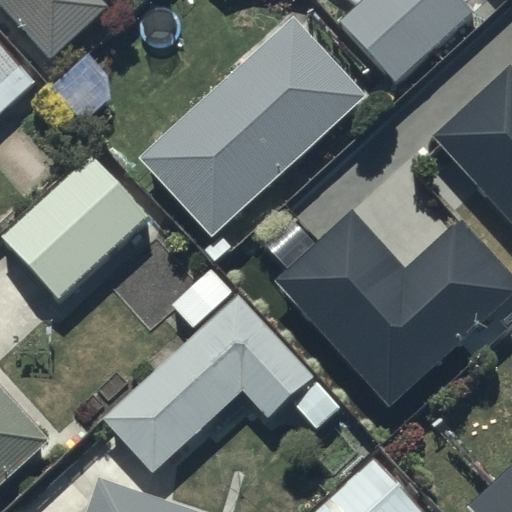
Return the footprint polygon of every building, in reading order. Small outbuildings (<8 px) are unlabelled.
[(0,0),(0,24),(51,81),(108,29),(99,19),(120,0),(0,0)] [(479,25),(452,0),(382,0),(341,39),(400,101),(479,25)] [(297,36),(141,177),(212,256),(368,114),(297,36)] [(0,49),(0,129),(40,92),(0,49)] [(511,87),(493,105),(511,126),(511,87)] [(96,174),(2,256),(59,320),(152,238),(96,174)] [(511,222),(413,322),(470,379),(511,336),(511,222)] [(237,312),(103,436),(151,490),(244,407),(268,435),(289,416),(315,446),(342,423),(237,312)] [(0,510),(51,464),(0,408),(0,510)] [(415,511),(376,466),(323,511),(415,511)] [(511,511),(511,483),(480,511),(511,511)] [(96,511),(138,511),(101,500),(96,511)]
